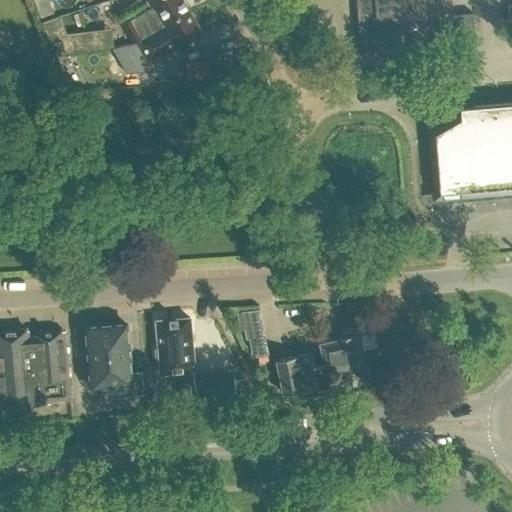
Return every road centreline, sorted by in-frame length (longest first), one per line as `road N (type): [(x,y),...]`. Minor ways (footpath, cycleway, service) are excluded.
road 1 (primary): [(0,466),(499,422)]
road 2 (residential): [(0,300),(329,278)]
road 3 (residential): [(283,104),(415,94),(468,71),(511,68)]
road 4 (unclassified): [(329,278),(283,104)]
road 5 (unclassified): [(455,279),(329,278)]
